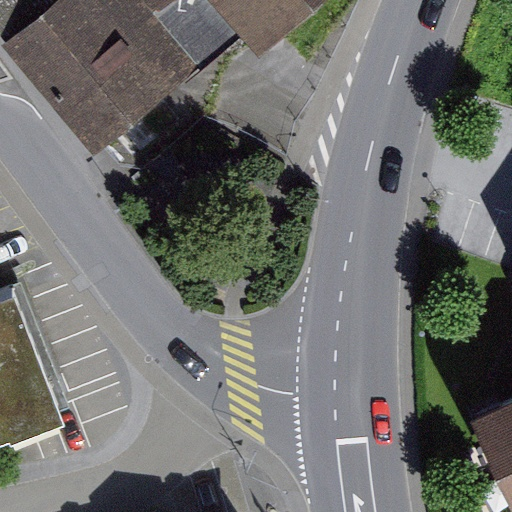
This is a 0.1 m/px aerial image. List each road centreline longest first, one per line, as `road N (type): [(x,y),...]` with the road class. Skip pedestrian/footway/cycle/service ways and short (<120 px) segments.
road 1 (primary): [(348,388),(382,148),(428,0)]
road 2 (tertiary): [(206,363),(0,113)]
road 3 (residential): [(5,511),(116,490),(181,439),(206,363)]
road 4 (tertiary): [(348,388),(248,378),(206,363)]
road 5 (primary): [(365,511),(348,388)]
